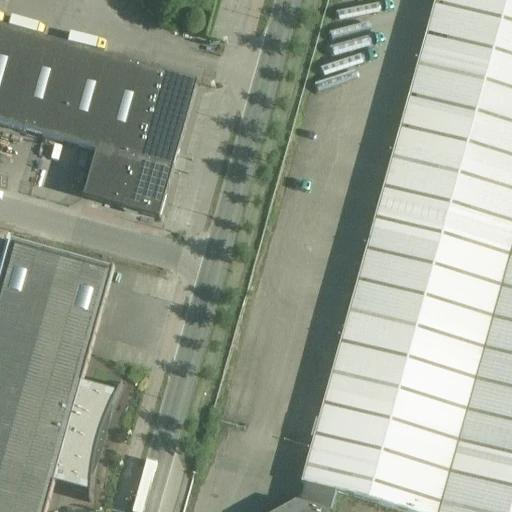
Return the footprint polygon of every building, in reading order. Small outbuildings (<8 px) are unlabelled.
[(283,511),(332,511),(337,495),(397,511),(511,511),(511,0),(437,0),(302,485),(307,487),(302,507),(295,505),(283,511)] [(0,126),(27,134),(53,43),(0,28),(0,126)] [(97,154),(123,63),(53,43),(27,134),(45,139),(97,154)] [(97,154),(173,175),(199,84),(123,63),(97,154)] [(160,220),(173,175),(97,154),(84,199),(160,220)] [(122,387),(117,395),(82,385),(114,272),(11,243),(0,282),(0,511),(46,511),(54,485),(89,495),(89,504),(91,504),(91,498),(91,492),(92,486),(92,480),(93,472),(97,448),(99,448),(100,448),(101,448),(102,446),(103,445),(103,444),(103,443),(103,442),(103,441),(102,440),(101,439),(100,439),(106,423),(109,416),(112,409),(115,403),(117,398),(120,393),(123,387),(122,387)]
